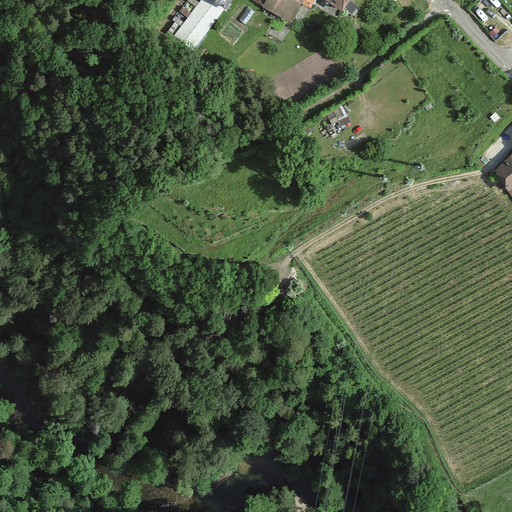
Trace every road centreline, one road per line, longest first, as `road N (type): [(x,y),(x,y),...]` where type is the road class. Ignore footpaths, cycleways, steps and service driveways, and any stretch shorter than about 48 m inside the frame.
road 1 (track): [(448,6),(314,108),(245,142),(199,152),(146,126),(37,0)]
road 2 (track): [(0,430),(39,470),(103,511)]
